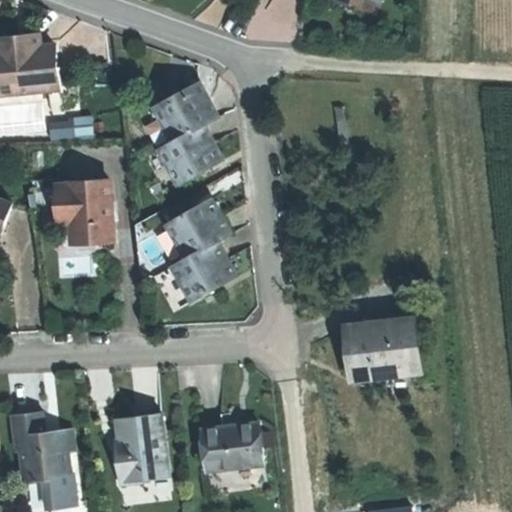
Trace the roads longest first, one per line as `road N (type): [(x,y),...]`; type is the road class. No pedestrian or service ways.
road 1 (residential): [(84,0),(221,50),(247,69),(278,309),(270,341)]
road 2 (residential): [(0,352),(270,341)]
road 3 (track): [(511,70),(298,58),(247,69)]
road 4 (track): [(270,341),(290,384),(304,511)]
